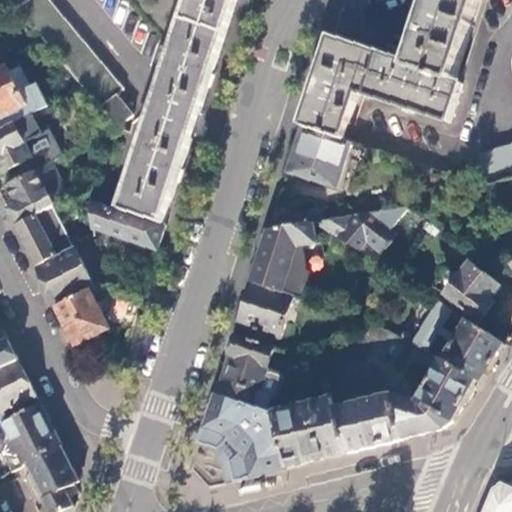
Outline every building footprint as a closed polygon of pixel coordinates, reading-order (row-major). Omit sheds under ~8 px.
[(9,0),(111,121),(127,107),(118,96),(125,90),(48,0),(9,0)] [(190,0),(159,97),(122,212),(164,225),(180,175),(197,122),(218,58),(236,0),(190,0)] [(413,66),(332,40),(314,96),(307,118),(303,128),(344,141),(347,132),(355,108),(360,95),(430,118),(451,125),(463,87),(455,84),(482,0),(434,0),(425,30),(413,66)] [(0,131),(31,116),(49,107),(37,84),(20,91),(7,68),(0,71),(0,131)] [(117,128),(133,115),(127,107),(111,121),(117,128)] [(33,158),(26,144),(41,136),(31,116),(0,131),(0,171),(1,174),(33,158)] [(344,141),(303,128),(296,150),(299,151),(291,174),(336,188),(351,144),(344,141)] [(511,146),(480,157),(489,186),(511,178),(511,146)] [(55,207),(72,198),(53,162),(7,185),(17,204),(8,209),(9,212),(17,226),(55,207)] [(163,238),(167,226),(164,225),(122,212),(92,202),(94,230),(149,248),(148,252),(158,254),(163,238)] [(25,243),(38,267),(75,248),(55,207),(17,226),(25,243)] [(290,212),(278,208),(270,230),(284,228),(290,212)] [(368,243),(383,253),(396,236),(389,231),(398,218),(390,212),(314,224),(359,253),(368,243)] [(317,243),(314,224),(284,228),(270,230),(264,248),(253,283),(284,293),(295,257),(298,248),(317,245),(317,243)] [(298,248),(295,257),(325,253),(323,242),(317,243),(317,245),(298,248)] [(75,248),(38,267),(47,285),(59,307),(91,291),(96,288),(75,248)] [(447,289),(443,295),(447,297),(446,298),(481,323),(496,304),(492,301),(502,288),(471,265),(450,292),(447,289)] [(295,297),(284,293),(253,283),(248,299),(239,326),(281,340),(295,297)] [(67,323),(78,345),(110,329),(91,291),(59,307),(67,323)] [(506,346),(470,323),(445,362),(478,383),(482,385),(496,363),(506,346)] [(394,336),(372,324),(352,343),(383,360),(394,336)] [(276,349),(236,335),(229,357),(234,358),(226,383),(221,381),(216,396),(271,414),(275,401),(276,401),(284,378),(268,372),(276,349)] [(406,342),(394,336),(383,360),(394,366),(406,342)] [(11,346),(8,341),(4,344),(0,337),(0,370),(18,361),(11,346)] [(467,401),(478,383),(445,362),(443,361),(443,362),(438,360),(424,352),(406,342),(394,366),(406,372),(413,362),(435,374),(419,403),(455,423),(467,401)] [(424,352),(438,360),(443,350),(429,342),(424,352)] [(27,378),(18,361),(0,370),(0,414),(1,417),(37,399),(27,378)] [(238,481),(289,469),(275,415),(271,414),(216,396),(201,444),(218,450),(224,455),(235,464),(238,481)] [(447,430),(455,423),(419,403),(393,396),(337,410),(348,454),(379,446),(430,434),(447,430)] [(319,461),(348,454),(337,410),(335,400),(275,415),(289,469),(319,461)] [(50,422),(41,405),(5,424),(0,426),(0,449),(1,450),(12,472),(17,469),(26,464),(27,465),(62,447),(50,422)] [(67,455),(62,447),(27,465),(26,464),(17,469),(34,505),(44,501),(49,511),(71,511),(75,505),(68,489),(81,482),(67,455)] [(258,483),(239,488),(241,496),(260,491),(258,483)] [(511,511),(511,505),(493,498),(487,511),(511,511)]
